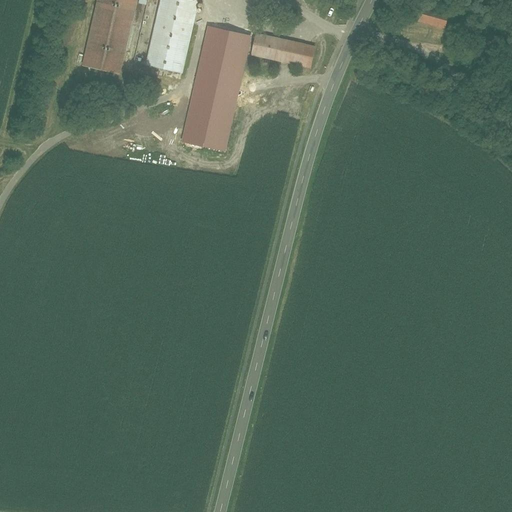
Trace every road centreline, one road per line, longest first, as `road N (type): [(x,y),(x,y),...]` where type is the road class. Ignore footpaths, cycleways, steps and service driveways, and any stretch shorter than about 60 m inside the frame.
road 1 (tertiary): [(371,0),(317,122),(218,511)]
road 2 (track): [(355,30),(415,49),(511,134)]
